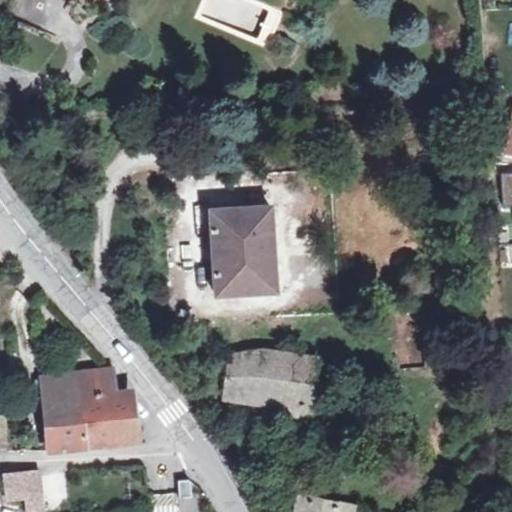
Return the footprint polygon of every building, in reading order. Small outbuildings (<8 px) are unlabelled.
[(272,206),(213,209),(217,294),(277,291),(272,206)] [(168,226),(135,228),(139,284),(171,282),(168,226)] [(279,400),(283,353),(262,350),(232,356),(227,396),(278,402),(279,400)] [(318,358),(283,353),(279,400),(278,402),(294,404),(292,423),(312,427),(314,407),(311,406),(318,358)] [(111,363),(107,363),(44,370),(52,445),(132,436),(127,386),(113,387),(111,363)] [(4,475),(6,500),(26,498),(27,511),(42,511),(39,471),(4,475)] [(295,511),(299,495),(289,495),(285,511),(295,511)] [(347,511),(349,506),(301,495),(299,495),(295,511),(347,511)]
